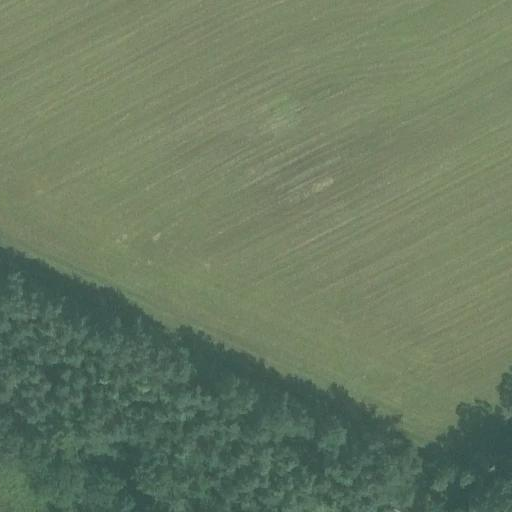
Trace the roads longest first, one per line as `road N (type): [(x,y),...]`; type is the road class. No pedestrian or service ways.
road 1 (track): [(0,411),(169,511)]
road 2 (track): [(392,511),(511,450)]
